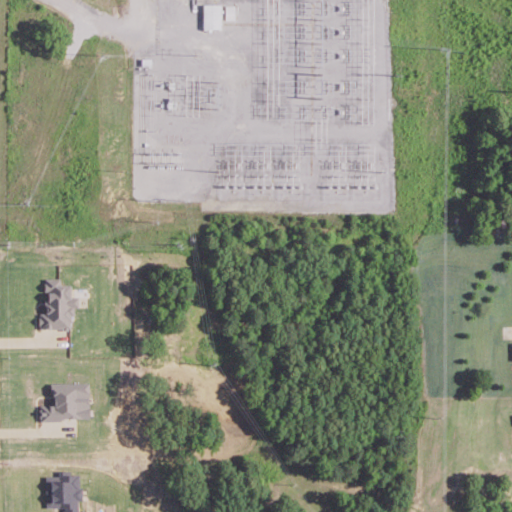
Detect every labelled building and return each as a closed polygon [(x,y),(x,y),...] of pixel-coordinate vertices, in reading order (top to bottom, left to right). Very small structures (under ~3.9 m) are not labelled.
[(220,3),(202,3),(202,27),(220,27),(220,3)] [(233,18),(233,4),(224,4),(224,18),(233,18)] [(38,282),(55,282),(55,290),(63,290),(63,303),(74,303),(74,316),(65,316),(65,334),(30,334),(30,305),(39,305),(38,282)] [(45,383),(81,382),(82,422),(33,423),(32,403),(46,402),(45,383)] [(74,511),(74,477),(65,477),(65,473),(54,473),(54,477),(41,477),(41,511),(74,511)]
